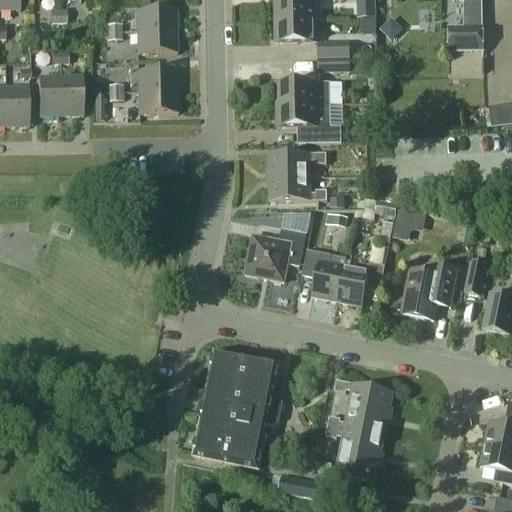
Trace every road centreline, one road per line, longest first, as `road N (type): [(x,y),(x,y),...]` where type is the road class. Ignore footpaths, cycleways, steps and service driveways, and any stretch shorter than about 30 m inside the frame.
road 1 (residential): [(460,367),(193,312)]
road 2 (residential): [(215,146),(0,150)]
road 3 (residential): [(193,312),(216,193),(215,146)]
road 4 (residential): [(432,511),(460,367)]
road 5 (residential): [(215,146),(214,0)]
